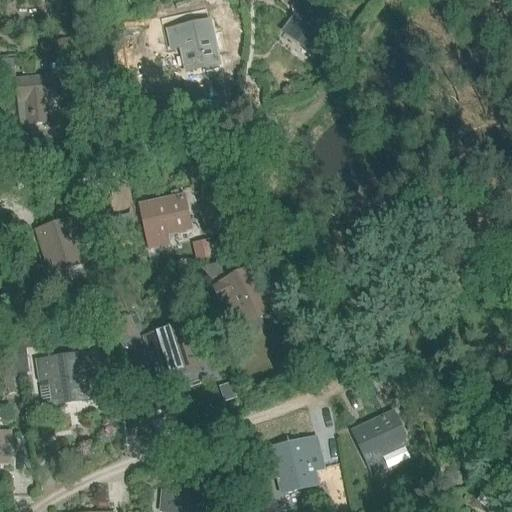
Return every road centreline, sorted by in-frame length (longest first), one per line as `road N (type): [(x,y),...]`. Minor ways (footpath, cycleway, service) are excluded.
road 1 (residential): [(24,511),(392,353)]
road 2 (residential): [(113,166),(228,124),(295,119)]
road 3 (residential): [(113,166),(84,0)]
